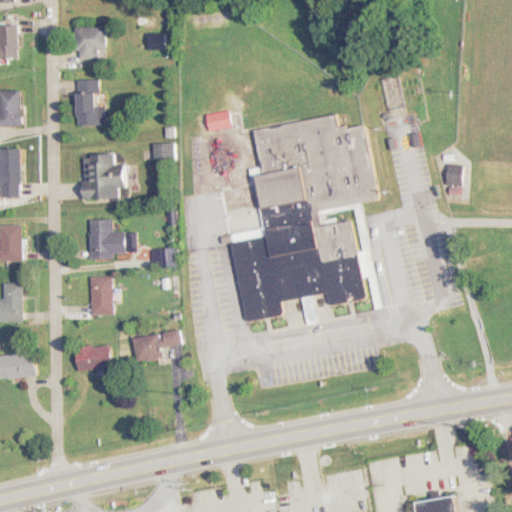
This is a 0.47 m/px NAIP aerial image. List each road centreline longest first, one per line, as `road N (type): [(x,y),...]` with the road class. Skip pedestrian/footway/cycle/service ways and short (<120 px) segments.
road 1 (primary): [(0,499),(511,395)]
road 2 (residential): [(49,0),(56,486)]
